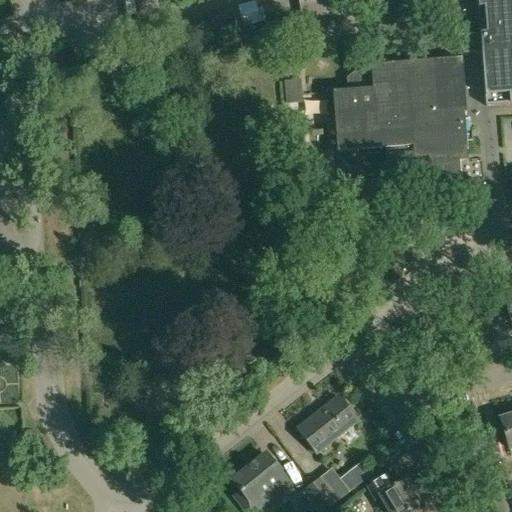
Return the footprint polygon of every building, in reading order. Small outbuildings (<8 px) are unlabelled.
[(341,0),(310,0),(308,0),(312,20),(344,14),(341,0)] [(511,0),(477,0),(480,34),(467,35),(460,36),(462,60),(482,59),(485,106),(511,104),(511,0)] [(126,16),(136,15),(134,1),(125,2),(126,16)] [(278,4),(260,8),(264,23),(281,19),(278,4)] [(209,39),(205,25),(205,24),(181,29),(185,45),(209,39)] [(347,92),(333,93),(337,153),(385,150),(387,188),(401,187),(401,195),(436,193),(436,187),(461,185),(458,154),(465,153),(464,128),(470,128),(469,120),(463,120),(463,117),(465,116),(462,60),(439,62),(370,67),(359,68),(347,79),(347,92)] [(299,172),(300,190),(309,189),(307,172),(299,172)] [(511,288),(503,292),(505,298),(501,303),(507,304),(511,322),(511,288)] [(511,405),(511,380),(474,385),(477,409),(511,405)] [(355,422),(337,399),(297,431),(316,454),(355,422)] [(509,451),(511,449),(511,417),(500,421),(509,451)] [(228,487),(237,498),(231,503),(237,511),(262,511),(264,511),(262,510),(290,487),(280,475),(281,472),(273,461),(269,462),(265,457),(228,487)] [(331,471),(312,485),(312,486),(329,509),(348,494),(331,471)] [(367,489),(368,489),(375,501),(380,498),(388,511),(408,511),(420,505),(406,481),(396,487),(389,476),(367,489)] [(300,495),(309,506),(305,511),(325,511),(329,509),(312,486),(300,495)]
